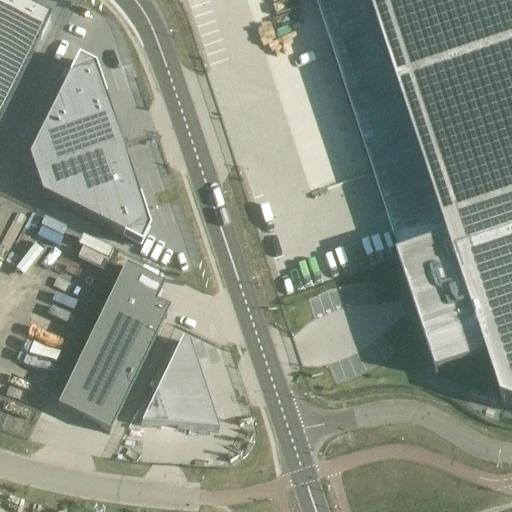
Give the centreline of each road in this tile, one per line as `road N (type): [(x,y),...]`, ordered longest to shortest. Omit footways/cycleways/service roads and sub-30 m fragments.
road 1 (tertiary): [(288,435),(137,0)]
road 2 (unclassified): [(511,455),(389,409),(288,435)]
road 3 (unclassified): [(204,498),(118,491),(0,465)]
